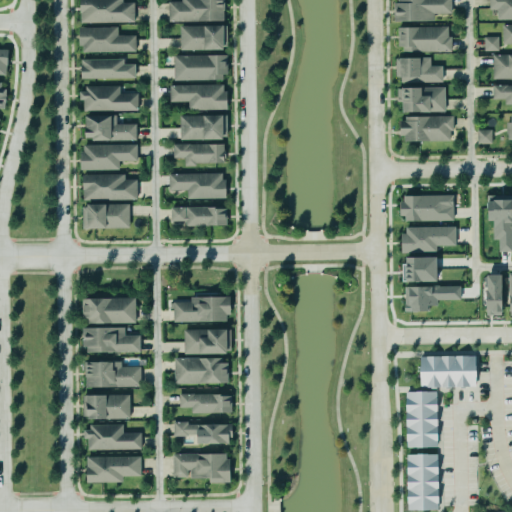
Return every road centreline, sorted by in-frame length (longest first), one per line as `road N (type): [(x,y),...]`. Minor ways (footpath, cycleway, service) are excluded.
road 1 (residential): [(66,511),(59,0)]
road 2 (residential): [(380,511),(374,0)]
road 3 (residential): [(248,0),(254,511)]
road 4 (residential): [(0,255),(379,253)]
road 5 (residential): [(28,0),(30,73),(0,255)]
road 6 (residential): [(66,511),(254,509)]
road 7 (residential): [(377,171),(511,170)]
road 8 (residential): [(380,337),(511,334)]
